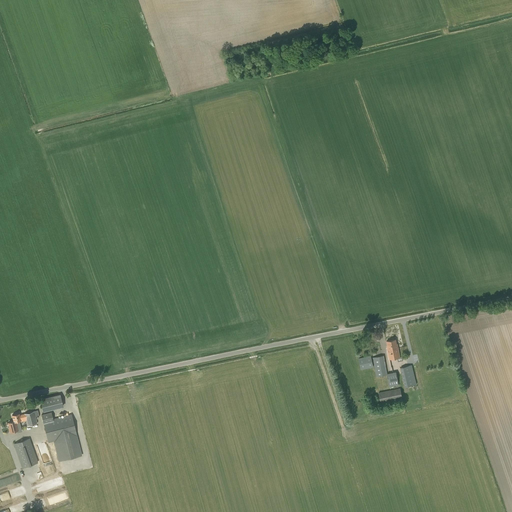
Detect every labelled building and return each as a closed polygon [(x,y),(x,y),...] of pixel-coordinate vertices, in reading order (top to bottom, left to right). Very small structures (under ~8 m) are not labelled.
[(395,339),(386,341),(387,348),(386,348),(387,351),(392,350),(391,349),(399,347),(399,346),(397,347),(395,339)] [(392,350),(387,351),(389,360),(401,357),(399,347),(391,349),(392,350)] [(361,370),(373,367),(371,355),(358,358),(361,370)] [(387,374),(383,355),(373,357),(376,377),(387,375),(389,387),(399,385),(396,372),(387,374)] [(416,369),(415,365),(411,366),(411,365),(400,368),(405,387),(417,384),(413,370),(416,369)] [(381,403),(402,399),(400,388),(379,392),(381,403)] [(63,406),(60,394),(40,399),(41,400),(34,402),(35,405),(42,404),(43,411),(63,406)] [(39,415),(38,410),(19,415),(19,413),(12,415),(13,421),(8,422),(10,428),(9,429),(10,432),(18,430),(15,422),(20,421),(20,422),(25,420),(27,426),(37,423),(35,416),(39,415)] [(72,414),(61,417),(53,419),(51,412),(41,414),(43,422),(48,443),(54,441),(59,461),(82,455),(77,436),(72,414)] [(22,468),(37,463),(29,439),(14,444),(22,468)] [(16,475),(0,480),(0,488),(18,482),(16,475)]
